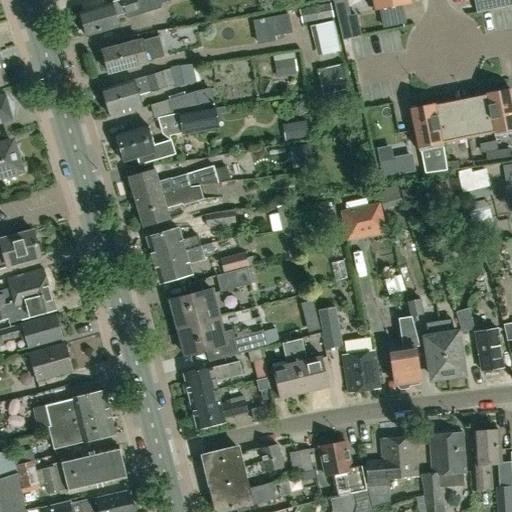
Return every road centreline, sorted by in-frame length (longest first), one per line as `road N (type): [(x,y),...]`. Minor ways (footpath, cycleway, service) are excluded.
road 1 (secondary): [(157,454),(114,278),(27,0)]
road 2 (residential): [(157,454),(352,411),(511,393)]
